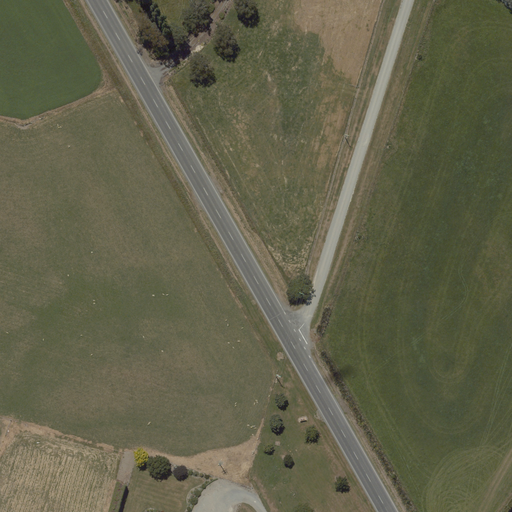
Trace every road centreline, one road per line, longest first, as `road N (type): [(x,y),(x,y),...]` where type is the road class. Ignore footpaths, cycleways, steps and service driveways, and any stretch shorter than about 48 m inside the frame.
road 1 (primary): [(288,337),(95,0)]
road 2 (unclassified): [(288,337),(311,306),(405,0)]
road 3 (primary): [(387,511),(288,337)]
